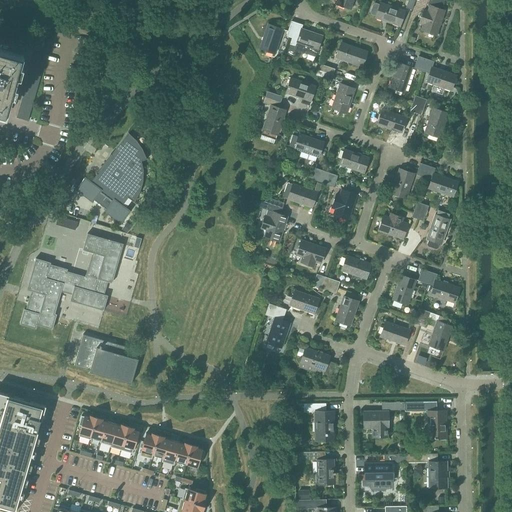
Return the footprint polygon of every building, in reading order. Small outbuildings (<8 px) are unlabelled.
[(337,0),(336,3),(351,8),(353,0),(337,0)] [(408,0),(406,7),(412,9),(415,0),(408,0)] [(442,9),(444,0),(429,0),(428,4),(430,5),(428,11),(424,9),(420,22),(424,23),(422,30),(436,35),(445,10),(442,9)] [(376,15),(376,17),(400,25),(405,11),(380,2),(380,5),(375,3),(373,4),(371,11),(372,13),(376,15)] [(286,36),(292,38),(297,22),(292,20),(286,36)] [(297,22),(292,38),(290,43),(296,45),(294,49),(316,56),(323,36),(302,29),(303,24),(297,22)] [(269,23),(260,48),(275,53),(283,28),(269,23)] [(1,37),(6,39),(9,28),(4,26),(1,37)] [(6,39),(11,40),(14,29),(9,28),(6,39)] [(11,40),(16,42),(19,31),(14,29),(11,40)] [(16,42),(21,43),(24,32),(19,31),(16,42)] [(21,43),(27,45),(30,34),(24,32),(21,43)] [(27,45),(32,46),(35,35),(30,34),(27,45)] [(32,46),(37,48),(37,47),(38,43),(49,46),(51,40),(35,35),(32,46)] [(368,51),(341,42),(336,57),(363,66),(368,51)] [(37,48),(35,55),(46,58),(49,46),(38,43),(37,47),(37,48)] [(22,56),(0,49),(0,112),(5,114),(22,56)] [(35,55),(33,60),(45,63),(46,58),(35,55)] [(432,67),(430,72),(427,81),(451,90),(456,75),(432,67),(434,61),(418,56),(417,62),(432,67)] [(33,60),(32,65),(43,68),(45,63),(33,60)] [(390,87),(404,91),(412,67),(398,62),(390,87)] [(415,67),(430,72),(432,67),(417,62),(415,67)] [(320,63),(318,69),(334,75),(336,69),(320,63)] [(32,65),(30,70),(42,73),(43,68),(32,65)] [(334,75),(318,69),(316,74),(332,80),(334,75)] [(30,70),(29,75),(40,79),(42,73),(30,70)] [(29,75),(27,81),(39,84),(40,79),(29,75)] [(291,77),(286,92),(311,101),(316,86),(291,77)] [(27,81),(26,86),(37,89),(39,84),(27,81)] [(332,108),(347,113),(355,88),(341,83),(332,108)] [(26,86),(24,91),(36,94),(37,89),(26,86)] [(24,91),(23,96),(34,99),(36,94),(24,91)] [(268,91),(266,97),(281,102),(283,96),(268,91)] [(410,110),(416,112),(421,97),(415,95),(410,110)] [(23,96),(21,101),(33,105),(34,99),(23,96)] [(281,102),(266,97),(264,102),(271,105),(261,134),(276,139),(286,110),(279,107),(281,102)] [(421,97),(416,112),(421,114),(427,99),(421,97)] [(21,101),(20,107),(31,110),(33,105),(21,101)] [(20,107),(18,112),(30,115),(31,110),(20,107)] [(425,132),(440,137),(448,112),(433,107),(425,132)] [(382,109),(377,123),(402,132),(407,117),(382,109)] [(30,115),(18,112),(17,117),(28,120),(30,115)] [(76,190),(92,202),(93,202),(95,200),(106,208),(104,211),(105,211),(121,223),(121,224),(131,211),(131,210),(130,210),(123,205),(124,203),(127,199),(128,197),(135,202),(135,201),(138,196),(140,192),(140,191),(142,185),(143,181),(143,175),(144,170),(142,161),(147,159),(147,158),(144,153),(143,149),(139,143),(137,140),(136,140),(136,139),(131,135),(129,133),(129,132),(128,132),(117,146),(118,146),(115,150),(112,154),(111,154),(110,155),(111,156),(98,172),(96,173),(97,174),(92,181),(86,177),(85,177),(76,190)] [(295,147),(294,148),(319,156),(324,142),(299,134),(298,136),(293,134),(289,145),(295,147)] [(344,149),(339,164),(364,172),(369,157),(344,149)] [(433,173),(431,179),(428,187),(453,196),(458,181),(434,173),(435,168),(420,162),(418,168),(433,173)] [(311,179),(319,181),(321,176),(323,170),(315,167),(311,179)] [(391,193),(406,198),(414,173),(400,168),(391,193)] [(416,174),(431,179),(433,173),(418,168),(416,174)] [(338,175),(323,170),(321,176),(336,181),(338,175)] [(321,176),(319,181),(334,186),(336,181),(321,176)] [(318,192),(288,182),(283,196),(312,207),(318,192)] [(336,208),(334,214),(348,219),(357,194),(342,189),(340,195),(336,194),(332,206),(336,208)] [(266,196),(265,202),(283,208),(284,202),(266,196)] [(283,208),(265,202),(258,199),(256,205),(268,210),(266,215),(265,215),(261,227),(267,229),(265,236),(279,241),(288,216),(281,214),(283,208)] [(412,216),(417,218),(423,203),(417,201),(412,216)] [(423,203),(417,218),(423,220),(429,205),(423,203)] [(436,214),(427,239),(429,239),(427,244),(428,246),(436,248),(438,247),(439,243),(441,244),(450,219),(447,218),(449,213),(438,209),(436,214)] [(384,215),(378,229),(403,238),(408,223),(402,221),(404,217),(391,213),(390,217),(384,215)] [(127,223),(123,229),(127,232),(132,226),(127,223)] [(51,262),(36,258),(27,289),(31,291),(26,309),(24,308),(20,323),(36,328),(37,324),(53,329),(57,314),(55,313),(61,291),(72,294),(70,300),(104,310),(108,295),(104,294),(108,281),(112,283),(123,243),(88,233),(83,249),(92,252),(86,276),(67,271),(68,269),(50,264),(51,262)] [(303,257),(301,262),(314,266),(315,261),(321,263),(326,248),(301,240),(296,254),(303,257)] [(347,255),(342,270),(366,278),(371,264),(347,255)] [(435,279),(433,285),(430,294),(448,300),(446,305),(453,307),(454,302),(455,302),(460,288),(435,279),(437,274),(422,269),(420,274),(435,279)] [(321,288),(323,282),(325,276),(317,274),(313,285),(321,288)] [(393,299),(408,304),(416,279),(402,274),(393,299)] [(418,280),(433,285),(435,279),(420,274),(418,280)] [(340,281),(325,276),(323,282),(338,287),(340,281)] [(323,282),(321,288),(336,293),(338,287),(323,282)] [(290,304),(314,313),(319,298),(295,290),(290,304)] [(336,320),(350,325),(359,301),(344,296),(336,320)] [(269,303),(267,309),(285,315),(287,309),(269,303)] [(414,323),(419,325),(425,309),(419,307),(414,323)] [(285,315),(267,309),(265,314),(275,318),(267,342),(281,347),(290,322),(283,320),(285,315)] [(425,309),(419,325),(425,327),(430,311),(425,309)] [(451,319),(439,315),(429,345),(443,350),(452,325),(450,325),(451,319)] [(385,321),(380,336),(405,344),(410,330),(385,321)] [(138,358),(134,357),(136,349),(83,334),(74,365),(90,369),(90,371),(131,383),(138,358)] [(300,348),(298,354),(302,356),(300,362),(325,370),(323,376),(330,379),(333,369),(338,370),(339,366),(335,364),(335,363),(329,360),(330,356),(305,347),(305,349),(300,348)] [(0,508),(5,510),(12,511),(15,511),(20,497),(21,491),(24,484),(25,477),(28,470),(29,463),(30,460),(33,449),(35,443),(37,438),(37,436),(39,431),(37,430),(40,420),(42,421),(43,417),(45,408),(46,405),(30,401),(24,399),(14,396),(7,394),(0,391),(0,508)] [(46,405),(48,397),(27,391),(25,399),(46,405)] [(388,410),(405,409),(405,401),(382,402),(382,410),(364,410),(364,428),(372,428),(372,437),(388,436),(388,410)] [(405,401),(405,409),(405,411),(428,411),(429,438),(447,438),(446,410),(437,410),(437,401),(405,401)] [(315,413),(316,440),(334,439),(334,411),(326,411),(326,403),(304,403),(304,413),(315,413)] [(89,415),(89,416),(85,414),(84,416),(81,415),(79,425),(82,426),(79,436),(90,439),(97,417),(96,417),(91,416),(89,415)] [(91,437),(101,440),(100,442),(101,442),(107,421),(104,420),(104,419),(102,419),(97,417),(90,439),(91,439),(91,437)] [(101,442),(111,445),(110,446),(111,447),(117,423),(107,421),(101,442)] [(122,424),(120,424),(117,423),(111,447),(121,450),(128,426),(127,426),(122,424)] [(121,450),(132,453),(139,430),(135,429),(135,428),(133,428),(129,426),(128,426),(121,450)] [(140,455),(152,458),(158,435),(157,435),(153,433),(151,433),(147,432),(140,455)] [(165,437),(164,436),(159,435),(158,435),(152,458),(153,455),(163,457),(162,461),(169,438),(165,437)] [(173,465),(180,442),(169,438),(162,461),(173,465)] [(190,444),(186,443),(184,442),(184,443),(180,442),(173,465),(174,465),(175,461),(186,464),(191,444),(190,444)] [(202,450),(202,448),(198,447),(198,446),(197,446),(192,445),(191,444),(186,464),(197,467),(199,459),(202,460),(205,451),(202,450)] [(325,451),(295,451),(295,460),(316,460),(317,473),(316,474),(315,474),(314,474),(314,475),(313,476),(313,477),(313,478),(313,479),(313,480),(314,481),(315,481),(315,482),(316,482),(317,482),(317,483),(335,483),(338,483),(338,473),(336,473),(336,471),(334,471),(334,459),(326,459),(325,451)] [(383,462),(365,462),(365,480),(374,480),(374,486),(375,486),(375,484),(390,484),(390,480),(393,480),(393,462),(406,462),(406,453),(383,454),(383,462)] [(406,453),(406,462),(429,462),(429,487),(447,487),(447,461),(438,461),(438,453),(406,453)] [(185,488),(182,498),(181,498),(204,505),(204,504),(206,499),(206,498),(207,494),(205,493),(206,490),(196,488),(195,491),(185,488)] [(309,499),(309,490),(299,490),(299,499),(309,499)] [(181,498),(178,509),(189,511),(202,511),(204,506),(204,505),(181,498)] [(325,499),(296,499),(296,508),(318,508),(317,511),(335,511),(336,507),(326,507),(325,499)]
